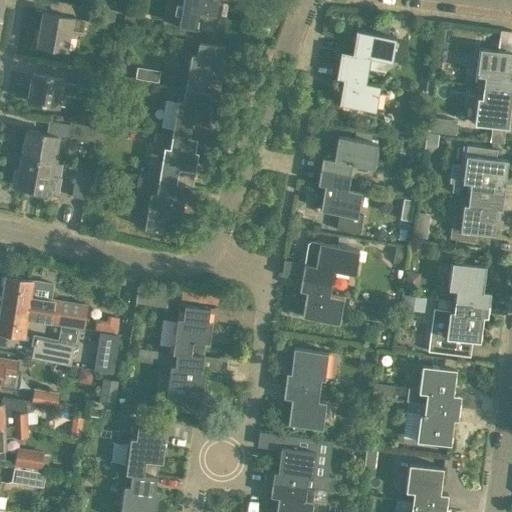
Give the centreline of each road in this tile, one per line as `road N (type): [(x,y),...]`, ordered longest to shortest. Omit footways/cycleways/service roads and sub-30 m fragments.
road 1 (residential): [(190,511),(195,481),(249,434),(266,285),(211,250)]
road 2 (residential): [(307,0),(211,250)]
road 3 (residential): [(211,250),(199,261),(163,267),(0,231)]
road 4 (residential): [(493,511),(511,373)]
